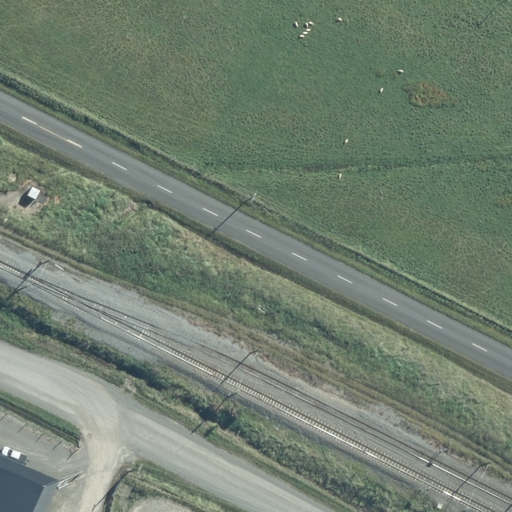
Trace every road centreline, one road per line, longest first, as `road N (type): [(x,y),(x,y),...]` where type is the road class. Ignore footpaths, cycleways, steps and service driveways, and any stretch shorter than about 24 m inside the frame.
road 1 (unclassified): [(0,104),(511,362)]
road 2 (residential): [(0,371),(286,511)]
